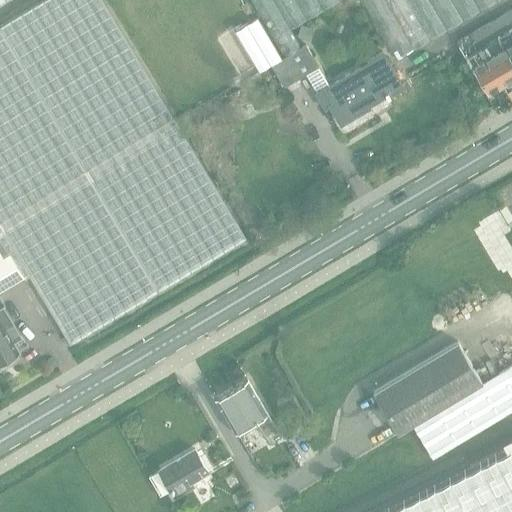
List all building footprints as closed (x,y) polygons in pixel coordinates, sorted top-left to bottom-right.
[(0,256),(1,257),(7,254),(21,277),(28,273),(70,343),(155,293),(245,238),(163,102),(101,0),(39,0),(0,23),(0,256)] [(250,0),(284,56),(301,46),(291,30),(342,0),(360,0),(396,59),(465,18),(497,0),(250,0)] [(511,8),(503,14),(507,21),(511,18),(511,8)] [(503,14),(488,22),(493,30),(507,21),(503,14)] [(252,20),(235,31),(252,61),(259,71),(270,64),(281,58),(257,18),(252,20)] [(488,22),(471,32),(476,40),(493,30),(488,22)] [(511,29),(511,28),(497,37),(511,62),(511,29)] [(461,49),(476,40),(471,32),(456,41),(461,49)] [(511,62),(497,37),(480,47),(503,86),(511,80),(511,62)] [(280,59),(270,64),(283,87),(305,74),(318,66),(305,44),(301,46),(284,56),(281,58),(280,59)] [(488,95),(503,86),(480,47),(465,56),(488,95)] [(318,66),(305,74),(316,92),(315,93),(325,108),(330,105),(340,124),(368,107),(367,104),(385,93),(387,98),(390,96),(403,88),(382,51),(369,59),(369,61),(329,85),(318,66)] [(0,289),(21,277),(7,254),(1,257),(0,256),(0,289)] [(0,362),(3,366),(11,361),(11,357),(19,352),(13,342),(20,338),(1,306),(0,307),(0,362)] [(372,393),(397,435),(413,425),(482,384),(457,342),(372,393)] [(511,365),(482,384),(413,425),(432,458),(511,410),(511,365)] [(264,436),(276,429),(246,379),(215,398),(237,436),(257,424),(264,436)] [(191,480),(208,470),(194,447),(158,469),(174,497),(194,485),(191,480)] [(511,511),(511,447),(457,475),(456,477),(384,511),(511,511)]
